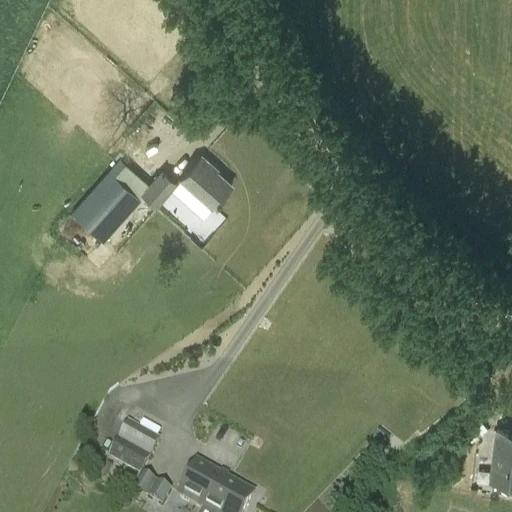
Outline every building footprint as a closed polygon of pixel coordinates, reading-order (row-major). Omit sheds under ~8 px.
[(181,178),(212,206),(232,184),(209,164),(210,163),(201,155),(181,178)] [(120,157),(72,212),(88,226),(77,238),(91,251),(141,194),(157,208),(179,184),(163,170),(150,184),(120,157)] [(159,440),(127,422),(118,439),(150,457),(159,440)] [(473,442),(488,429),(482,422),(467,435),(473,442)] [(511,430),(496,429),(490,480),(511,482),(511,430)] [(372,440),(382,447),(390,438),(380,431),(372,440)] [(107,457),(139,475),(150,457),(118,439),(107,457)] [(196,461),(176,496),(201,510),(210,494),(211,494),(216,484),(214,483),(219,474),(196,461)] [(242,511),(253,493),(219,474),(214,483),(216,484),(211,494),(210,494),(201,510),(202,511),(201,511),(242,511)] [(163,509),(172,492),(141,475),(132,492),(163,509)]
